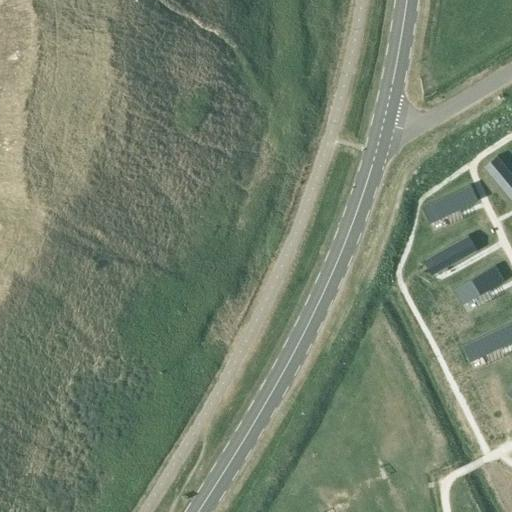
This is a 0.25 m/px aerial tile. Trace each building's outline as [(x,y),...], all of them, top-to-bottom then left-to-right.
[(511,172),(498,155),(484,167),(511,201),(511,200),(511,172)] [(473,183),(422,207),(430,223),(481,200),(473,183)] [(468,234),(430,256),(439,272),(477,250),(468,234)] [(494,265),(454,289),(463,305),(487,290),(503,280),(494,265)] [(511,322),(463,344),(470,361),(500,347),(511,341),(511,322)]
